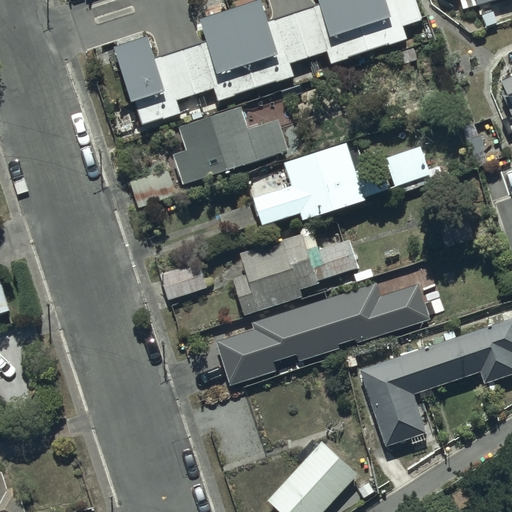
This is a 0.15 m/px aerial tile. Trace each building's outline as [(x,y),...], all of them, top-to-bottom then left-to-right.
[(116,39),(117,42),(144,124),(183,111),(179,100),(218,88),(222,101),(299,76),(293,58),(332,46),(336,60),(410,36),(406,23),(425,17),(419,0),(320,0),(271,16),(265,0),(249,0),(203,15),(210,38),(159,54),(151,28),(116,39)] [(243,101),(180,123),(189,148),(175,153),(186,183),(293,146),(282,114),(251,125),(243,101)] [(295,182),(257,195),(267,221),(302,209),(305,218),(392,188),(382,161),(358,169),(347,138),(287,159),(295,182)] [(424,147),(388,157),(395,178),(430,168),(424,147)] [(252,204),(222,213),(227,232),(257,222),(252,204)] [(440,228),(445,244),(474,237),(470,220),(440,228)] [(248,271),(234,276),(245,313),(306,295),(304,287),(322,281),(321,278),(361,267),(352,236),(321,245),(315,224),(300,228),(301,232),(242,249),(248,271)] [(202,261),(164,273),(172,297),(209,285),(202,261)] [(0,271),(0,312),(11,309),(0,271)] [(255,328),(219,340),(234,383),(278,367),(276,362),(298,354),(300,361),(344,345),(343,343),(360,337),(362,340),(432,315),(420,281),(383,294),(376,275),(252,319),(255,328)] [(511,313),(361,367),(388,443),(427,429),(414,394),(422,391),(423,395),(433,391),(431,387),(481,369),(486,383),(511,373),(511,313)] [(321,511),(359,470),(322,438),(269,499),(283,511),(321,511)] [(0,511),(28,511),(19,485),(9,488),(3,468),(0,468),(0,511)]
